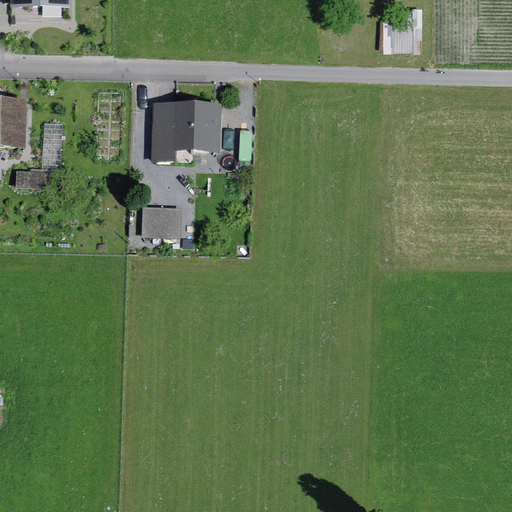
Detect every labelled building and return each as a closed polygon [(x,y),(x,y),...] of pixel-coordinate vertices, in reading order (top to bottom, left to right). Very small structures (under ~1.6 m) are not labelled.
[(71,0),(26,0),(26,17),(71,17),(71,0)] [(386,10),(387,46),(425,45),(424,9),(386,10)] [(40,102),(0,102),(0,149),(39,150),(40,102)] [(234,111),(160,109),(159,159),(233,160),(234,111)] [(186,212),(148,212),(147,243),(185,244),(186,212)]
